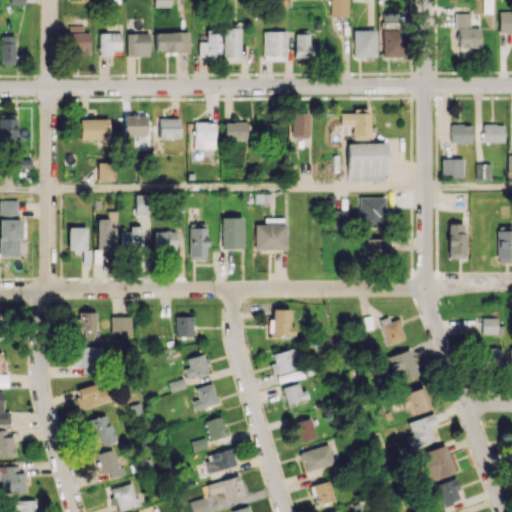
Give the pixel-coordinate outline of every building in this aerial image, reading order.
[(329,0),(329,16),(348,17),(347,0),(329,0)] [(511,11),(498,11),(499,32),(511,32),(511,34),(511,11)] [(469,12),(454,12),(454,27),(469,26),(469,12)] [(89,32),(82,32),(82,26),(67,25),(67,54),(88,54),(89,32)] [(240,28),(222,27),(221,60),(239,60),(240,28)] [(479,47),(479,27),(457,28),(457,47),(479,47)] [(353,57),(375,56),(375,30),(352,30),(353,57)] [(403,31),(382,30),(381,56),(402,57),(403,31)] [(285,31),(263,31),(262,60),(285,60),(285,31)] [(187,51),(187,32),(154,32),(154,52),(187,51)] [(120,33),(98,33),(98,55),(112,55),(112,50),(120,50),(120,33)] [(148,56),(148,33),(125,33),(126,56),(148,56)] [(197,56),(219,56),(220,33),(206,33),(205,42),(197,41),(197,56)] [(294,57),(309,57),(309,34),(294,34),(294,57)] [(13,35),(0,35),(0,64),(14,64),(13,35)] [(367,139),(368,113),(339,112),(339,125),(352,125),(351,139),(367,139)] [(307,113),(290,113),(290,137),(307,137),(307,113)] [(0,140),(15,141),(16,115),(0,114),(0,140)] [(145,135),(145,114),(122,115),(123,135),(145,135)] [(108,118),(79,119),(79,140),(108,140),(108,118)] [(178,118),(157,118),(157,138),(178,138),(178,118)] [(224,139),(246,139),(246,122),(224,121),(224,139)] [(214,148),(213,122),(192,122),(193,148),(214,148)] [(470,142),(470,124),(449,125),(450,142),(470,142)] [(503,142),(503,124),(482,124),(482,142),(503,142)] [(346,143),(347,182),(385,181),(384,142),(346,143)] [(461,177),(462,159),(440,158),(440,177),(461,177)] [(97,180),(115,180),(114,162),(96,162),(97,180)] [(475,180),(490,179),(490,163),(475,163),(475,180)] [(134,213),(147,213),(147,194),(134,194),(134,213)] [(359,196),(358,225),(382,226),(383,197),(359,196)] [(0,207),(0,213),(17,214),(17,200),(0,200),(0,207)] [(333,227),(347,226),(346,210),(333,210),(333,227)] [(106,211),(106,218),(95,219),(96,249),(116,249),(114,211),(106,211)] [(242,248),(241,217),(220,217),(221,248),(242,248)] [(253,224),(254,249),(284,249),(284,217),(264,218),(264,224),(253,224)] [(0,256),(18,256),(19,219),(0,218),(0,256)] [(205,223),(188,223),(188,259),(205,260),(205,223)] [(447,257),(465,257),(463,223),(446,224),(447,257)] [(119,249),(140,249),(140,226),(129,226),(129,231),(119,231),(119,249)] [(85,227),(67,227),(67,251),(86,251),(85,227)] [(511,261),(511,229),(496,230),(496,262),(511,261)] [(174,249),(174,230),(153,230),(153,250),(174,249)] [(384,238),(365,238),(365,256),(384,256),(384,238)] [(288,326),(288,308),(271,308),(271,319),(267,319),(267,334),(293,335),(293,326),(288,326)] [(96,311),(77,312),(78,340),(96,340),(96,311)] [(130,333),(129,316),(110,316),(110,333),(130,333)] [(191,316),(175,316),(174,336),(191,336),(191,316)] [(480,334),(496,334),(496,317),(481,317),(480,334)] [(402,339),(397,320),(381,323),(386,343),(402,339)] [(99,347),(72,346),(71,367),(81,367),(81,373),(98,373),(99,347)] [(497,360),(497,348),(481,347),(481,359),(497,360)] [(274,373),(299,369),(295,348),(270,352),(274,373)] [(386,356),(394,382),(417,376),(410,349),(386,356)] [(185,358),(188,366),(183,368),(186,377),(208,371),(203,353),(185,358)] [(77,407),(110,400),(106,382),(76,389),(78,396),(75,397),(77,407)] [(192,400),(194,409),(216,403),(212,383),(194,387),(197,398),(192,400)] [(282,387),(286,404),(307,399),(305,389),(299,390),(297,383),(282,387)] [(408,416),(431,408),(422,386),(400,395),(408,416)] [(0,391),(0,424),(9,424),(9,411),(2,411),(2,391),(0,391)] [(411,434),(406,436),(409,447),(434,441),(430,426),(436,424),(433,414),(408,421),(411,434)] [(113,442),(107,415),(85,419),(89,438),(99,436),(101,444),(113,442)] [(224,436),(221,416),(204,419),(207,439),(224,436)] [(295,441),(314,438),(310,418),(292,421),(295,441)] [(13,436),(5,436),(5,429),(0,429),(0,455),(14,455),(13,436)] [(206,447),(203,437),(189,441),(192,451),(206,447)] [(332,465),(328,444),(300,450),(304,471),(332,465)] [(419,453),(428,481),(454,473),(445,444),(419,453)] [(208,471),(234,466),(230,448),(204,453),(208,471)] [(122,476),(120,466),(116,467),(112,449),(96,453),(101,480),(122,476)] [(0,465),(0,493),(24,493),(24,472),(17,472),(16,465),(0,465)] [(221,491),(224,499),(243,494),(238,475),(205,484),(208,494),(221,491)] [(435,484),(443,506),(461,499),(453,477),(435,484)] [(316,504),(333,500),(328,480),(311,484),(316,504)] [(108,487),(112,504),(115,504),(117,510),(137,505),(131,482),(108,487)] [(207,511),(204,497),(188,501),(191,511),(207,511)] [(17,509),(16,511),(35,511),(36,500),(11,500),(11,509),(17,509)]
